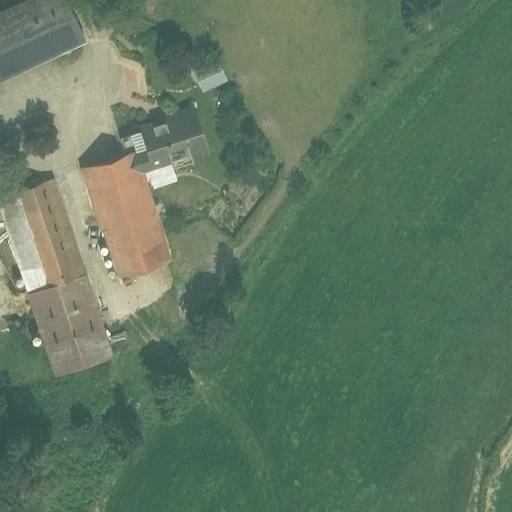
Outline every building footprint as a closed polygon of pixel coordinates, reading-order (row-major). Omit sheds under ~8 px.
[(75,0),(31,0),(0,14),(0,84),(94,41),(75,0)] [(230,81),(221,58),(201,66),(210,89),(230,81)] [(214,147),(199,104),(135,126),(141,145),(149,168),(214,147)] [(141,145),(90,162),(126,271),(178,254),(149,168),(141,145)] [(91,270),(60,176),(3,194),(34,289),(91,270)] [(91,270),(34,289),(62,374),(119,356),(91,270)]
